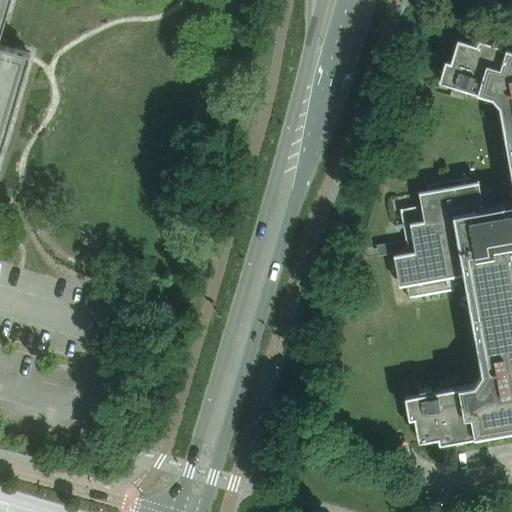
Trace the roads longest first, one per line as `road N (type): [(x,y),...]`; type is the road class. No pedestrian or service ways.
road 1 (secondary): [(203,511),(355,0)]
road 2 (secondary): [(322,0),(177,511)]
road 3 (unclassified): [(158,511),(0,464)]
